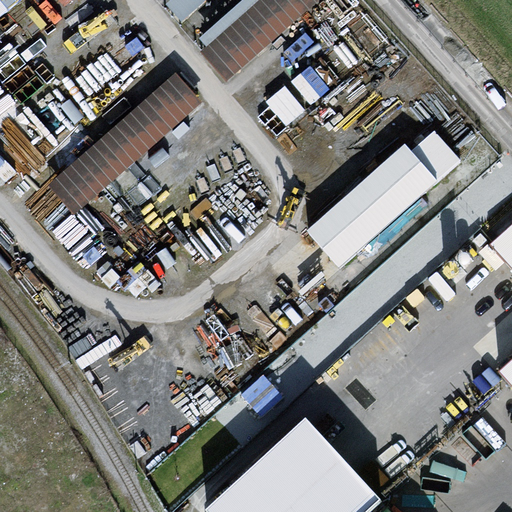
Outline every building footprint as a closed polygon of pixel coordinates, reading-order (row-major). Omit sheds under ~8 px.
[(0,0),(0,9),(13,0),(0,0)] [(178,0),(170,8),(186,27),(216,0),(178,0)] [(325,0),(266,0),(204,55),(230,84),(326,0),(325,0)] [(177,77),(50,189),(76,218),(203,106),(177,77)] [(269,98),(288,120),(305,105),(286,84),(269,98)] [(408,150),(310,238),(341,273),(462,165),(437,136),(414,157),(408,150)] [(511,233),(496,248),(511,264),(511,233)] [(381,511),(309,426),(209,511),(381,511)]
